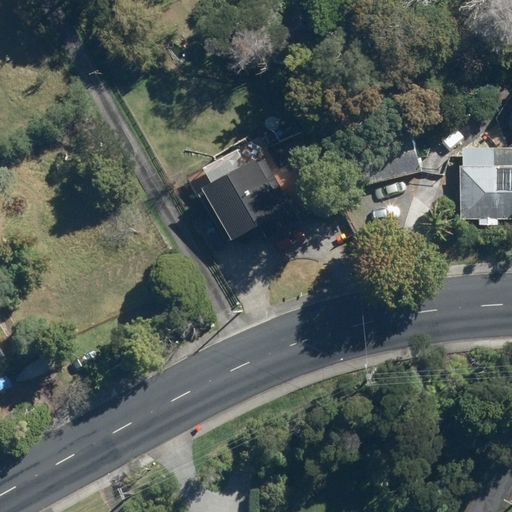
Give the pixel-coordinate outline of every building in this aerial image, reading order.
[(299,6),(265,33),(283,55),(317,28),(299,6)] [(359,191),(419,174),(407,133),(347,151),(359,191)] [(299,225),(260,168),(197,201),(225,253),(259,235),(264,243),(299,225)] [(459,225),(511,225),(511,169),(459,170),(459,225)] [(0,375),(10,370),(0,351),(0,375)]
